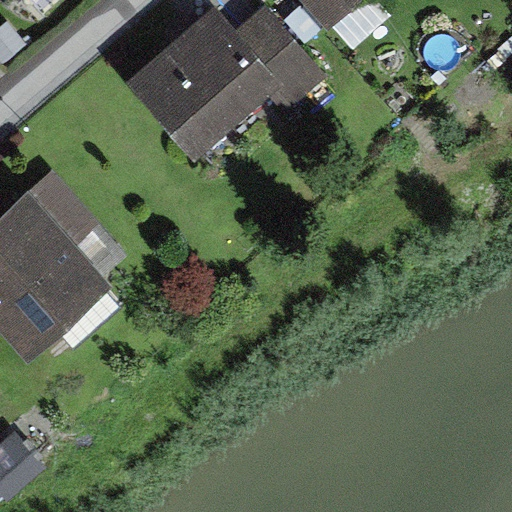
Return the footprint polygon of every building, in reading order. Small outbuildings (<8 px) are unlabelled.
[(303,0),(331,32),(367,0),(303,0)] [(217,4),(123,83),(189,162),(268,96),(283,83),(239,30),(217,4)] [(332,78),(270,4),(239,30),(283,83),(268,96),(286,117),(332,78)] [(80,244),(106,221),(54,163),(28,187),(80,244)] [(21,179),(0,198),(0,328),(21,352),(107,275),(80,244),(28,187),(21,179)] [(52,462),(21,426),(0,444),(0,495),(6,502),(52,462)]
